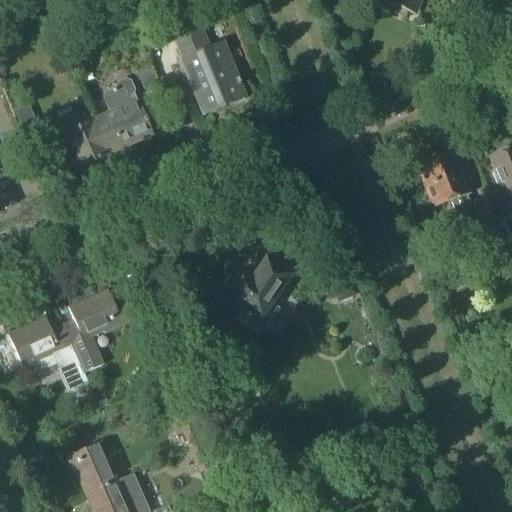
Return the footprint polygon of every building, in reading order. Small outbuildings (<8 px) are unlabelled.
[(378,0),(378,1),(412,15),(418,0),(378,0)] [(198,27),(172,37),(182,61),(181,62),(204,117),(244,101),(234,77),(222,45),(207,51),(198,27)] [(142,90),(159,83),(151,65),(135,71),(142,90)] [(103,152),(105,151),(130,140),(132,144),(151,135),(132,94),(133,90),(129,82),(125,80),(117,83),(115,89),(105,93),(103,98),(110,114),(90,123),(103,152)] [(12,111),(24,138),(39,131),(27,105),(12,111)] [(103,152),(90,123),(79,128),(73,114),(55,122),(64,143),(68,142),(80,168),(107,156),(105,151),(103,152)] [(487,197),(496,218),(510,212),(506,202),(511,198),(511,146),(487,157),(493,171),(491,173),(496,185),(498,184),(501,190),(487,197)] [(477,213),(473,204),(469,205),(465,195),(468,194),(467,192),(466,193),(461,181),(462,180),(456,165),(454,166),(451,157),(452,156),(451,155),(417,170),(433,209),(450,202),(457,221),(477,213)] [(473,202),(473,204),(477,213),(482,224),(496,218),(487,197),(473,202)] [(263,317),(295,270),(271,254),(251,283),(239,275),(233,274),(228,281),(229,282),(222,284),(214,296),(213,300),(214,302),(216,304),(219,305),(222,305),(223,304),(225,303),(229,298),(244,308),(236,320),(254,332),(258,334),(263,333),(266,329),(267,325),(266,321),(263,317)] [(342,267),(327,273),(339,304),(354,297),(342,267)] [(73,322),(61,327),(73,352),(83,375),(103,366),(91,338),(103,333),(103,335),(115,330),(111,321),(136,310),(137,310),(132,298),(113,306),(106,292),(105,293),(67,310),(69,313),(73,322)] [(24,329),(4,338),(9,350),(10,349),(12,349),(18,362),(21,369),(59,353),(61,357),(65,356),(73,352),(61,327),(50,332),(44,320),(24,329)] [(508,399),(503,385),(492,389),(497,403),(508,399)] [(190,451),(201,446),(192,424),(181,429),(190,451)] [(371,425),(328,442),(337,465),(380,447),(371,425)] [(85,496),(117,482),(100,443),(66,458),(74,477),(76,476),(85,496)] [(201,446),(190,451),(199,473),(210,469),(201,446)] [(130,511),(117,482),(85,496),(91,511),(130,511)] [(211,508),(212,511),(229,511),(226,502),(211,508)]
